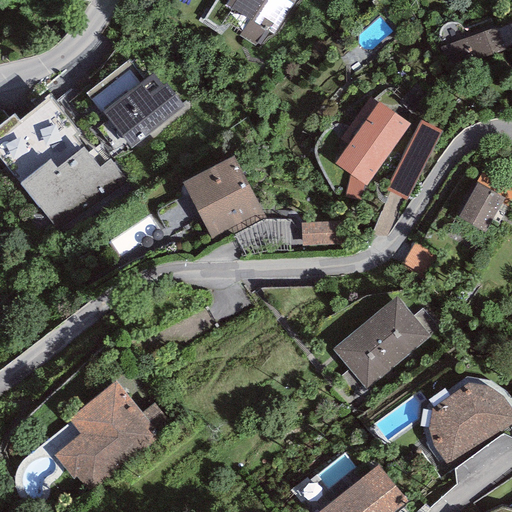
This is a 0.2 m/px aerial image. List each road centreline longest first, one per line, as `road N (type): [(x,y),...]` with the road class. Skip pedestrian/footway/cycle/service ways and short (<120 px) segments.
road 1 (residential): [(0,383),(144,278),(376,256),(466,140),(485,131),(511,133)]
road 2 (tertiary): [(0,76),(56,59),(105,0)]
